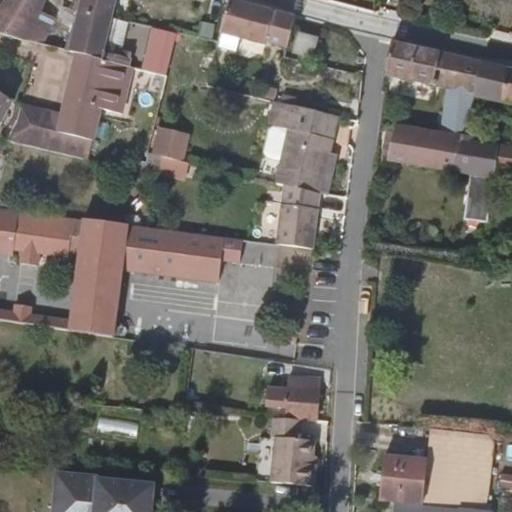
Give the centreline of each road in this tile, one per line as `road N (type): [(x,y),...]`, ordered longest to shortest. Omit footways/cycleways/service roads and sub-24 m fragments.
road 1 (residential): [(380,23),(346,313),(337,511)]
road 2 (residential): [(380,23),(511,51)]
